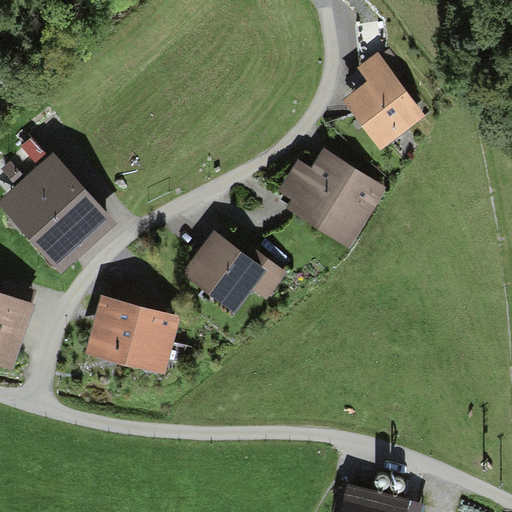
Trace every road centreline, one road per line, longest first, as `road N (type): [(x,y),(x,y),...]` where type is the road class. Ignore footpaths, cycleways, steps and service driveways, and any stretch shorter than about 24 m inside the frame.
road 1 (residential): [(325,1),(330,73),(314,111),(259,164),(175,205),(95,266),(70,299),(31,404)]
road 2 (residential): [(31,404),(150,430),(337,437),(432,465),(511,501)]
road 3 (track): [(511,388),(506,254),(457,56),(454,0)]
